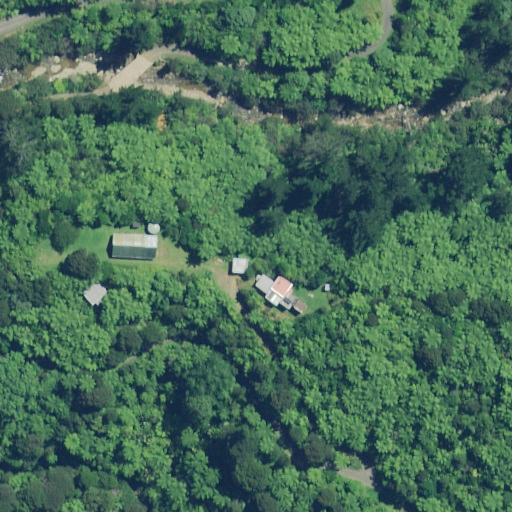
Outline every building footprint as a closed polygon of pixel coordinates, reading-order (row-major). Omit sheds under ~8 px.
[(105,231),(92,229),(90,243),(104,244),(105,231)] [(157,236),(114,234),(113,256),(156,258),(157,236)] [(248,259),(233,258),(232,272),(247,273),(248,259)] [(276,283),(263,274),(255,286),(268,295),(266,298),(277,305),(291,284),(280,276),(276,283)] [(107,293),(100,283),(84,295),(91,305),(107,293)]
